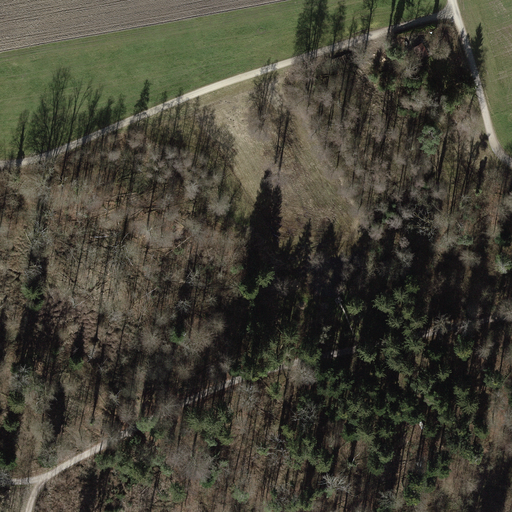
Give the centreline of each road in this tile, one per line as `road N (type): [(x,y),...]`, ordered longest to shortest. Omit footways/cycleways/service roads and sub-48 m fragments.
road 1 (track): [(511,316),(277,366),(203,394),(41,479),(0,480)]
road 2 (track): [(0,166),(454,11)]
road 3 (track): [(451,0),(511,172)]
